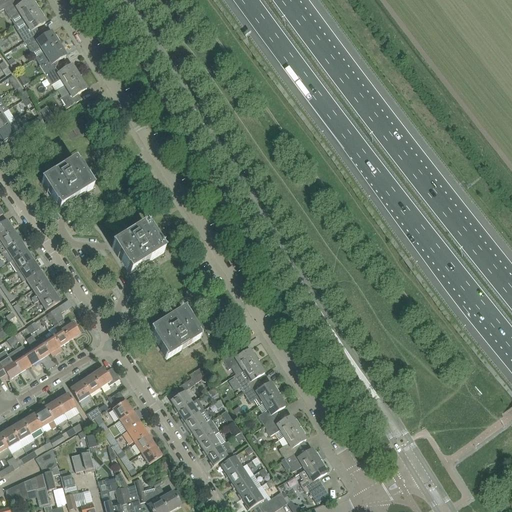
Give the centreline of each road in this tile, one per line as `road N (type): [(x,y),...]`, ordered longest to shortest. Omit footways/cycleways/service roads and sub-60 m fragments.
road 1 (residential): [(369,496),(58,0)]
road 2 (motorway): [(249,0),(511,343)]
road 3 (motorway): [(511,292),(282,0)]
road 4 (secondary): [(320,305),(125,0)]
road 5 (residential): [(112,345),(0,173)]
road 6 (residential): [(215,511),(112,345)]
road 7 (secondary): [(320,305),(413,468)]
road 8 (secondary): [(424,461),(320,305)]
road 9 (residential): [(112,345),(3,411)]
